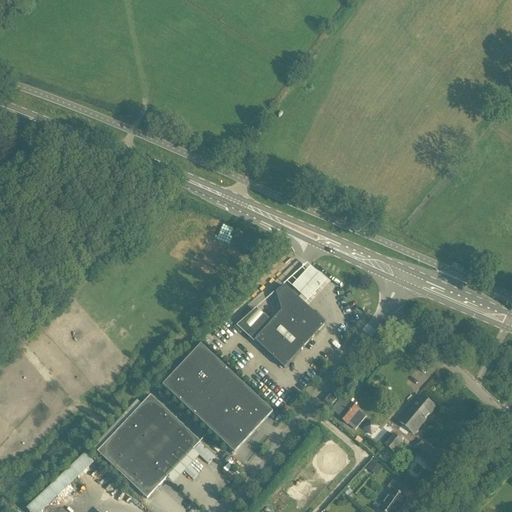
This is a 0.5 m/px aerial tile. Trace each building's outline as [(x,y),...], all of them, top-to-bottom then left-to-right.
[(313,267),(295,288),(311,302),(329,282),(313,267)] [(324,325),(310,312),(311,311),(285,287),(277,295),(281,312),(272,323),(264,316),(251,330),(242,323),(239,326),(247,334),(247,335),(284,370),(312,340),(311,339),(324,325)] [(207,345),(213,339),(209,335),(206,338),(203,341),(207,345)] [(273,414),(201,346),(187,361),(185,359),(185,360),(187,361),(162,387),(233,453),(231,455),(232,455),(233,454),(234,455),(273,414)] [(331,407),(337,400),(331,395),(325,402),(331,407)] [(151,396),(97,453),(147,500),(200,443),(151,396)] [(434,407),(422,396),(414,405),(413,404),(398,422),(413,434),(423,423),(422,422),(434,407)] [(349,404),(342,398),(331,412),(339,418),(338,418),(348,426),(348,425),(355,431),(366,417),(360,412),(360,411),(350,403),(349,404)] [(394,454),(403,442),(393,434),(384,446),(394,454)] [(434,472),(443,460),(436,454),(437,454),(422,442),(413,452),(428,464),(426,466),(434,472)] [(370,460),(366,465),(375,471),(379,467),(370,460)] [(399,511),(400,511),(398,511),(406,499),(400,495),(404,490),(393,482),(389,488),(393,491),(388,497),(386,496),(385,496),(383,496),(381,500),(381,501),(381,502),(384,504),(379,511),(399,511)] [(261,505),(254,511),(266,511),(272,506),(278,511),(285,504),(269,490),(258,502),(261,505)]
